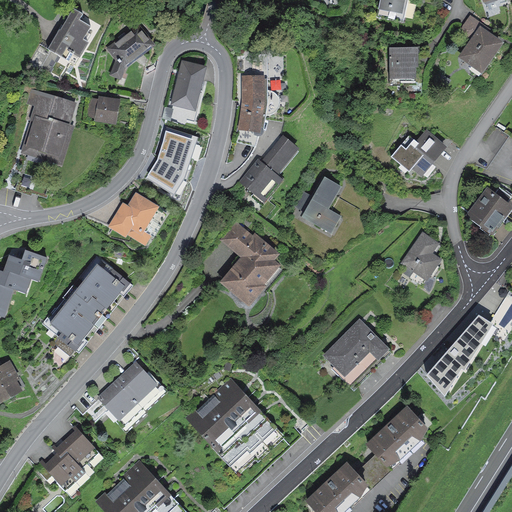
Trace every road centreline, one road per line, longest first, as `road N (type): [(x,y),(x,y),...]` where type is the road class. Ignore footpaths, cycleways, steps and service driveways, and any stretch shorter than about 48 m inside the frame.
road 1 (residential): [(7,220),(75,209),(121,178),(138,156),(166,57),(177,44),(211,45),(225,62),(226,88),(212,163),(166,271),(0,481)]
road 2 (tertiary): [(483,285),(258,511)]
road 3 (residential): [(511,86),(449,182),(457,246),(483,285)]
road 4 (motorway): [(511,386),(431,511)]
